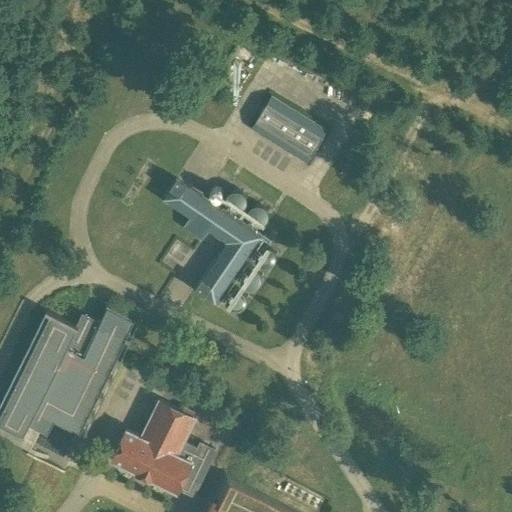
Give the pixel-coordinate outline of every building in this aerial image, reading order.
[(268,95),(249,127),(305,162),(324,130),(268,95)] [(174,178),(161,198),(188,217),(181,227),(200,239),(207,229),(225,241),(193,288),(213,301),(258,235),(174,178)] [(45,310),(0,401),(0,427),(22,439),(26,431),(83,434),(138,322),(106,306),(104,308),(81,313),(75,325),(45,310)] [(112,460),(177,492),(179,489),(192,495),(214,449),(201,443),(198,448),(184,441),(195,418),(158,400),(141,435),(127,429),(112,460)] [(296,511),(221,473),(200,511),(296,511)]
